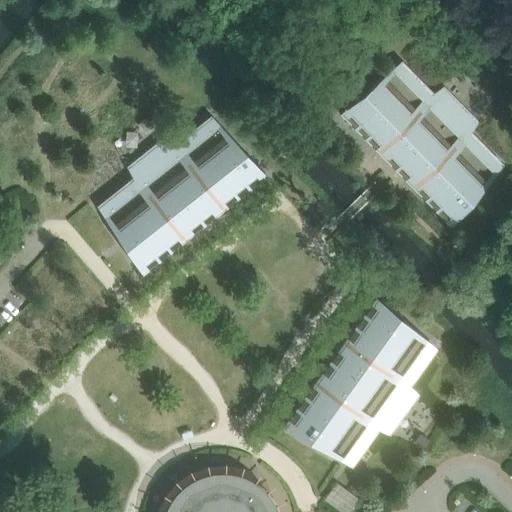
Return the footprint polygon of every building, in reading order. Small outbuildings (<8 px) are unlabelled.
[(413,188),(449,226),(450,225),(446,220),(472,194),(474,197),(496,171),(461,135),(473,118),(446,90),(429,102),(393,66),(368,88),(370,90),(344,116),(339,111),(338,112),(375,150),(384,140),(392,148),(383,158),(404,180),(412,173),(419,181),(413,188)] [(141,182),(102,214),(120,241),(123,240),(146,268),(141,272),(142,273),(183,241),(175,230),(183,224),(191,234),(216,214),(210,206),(219,200),(225,207),(266,175),(265,173),(260,177),(237,149),(240,147),(217,122),(177,154),(162,140),(131,164),(141,182)] [(8,232),(0,240),(0,265),(20,243),(8,232)] [(374,295),(281,424),(283,425),(286,420),(316,442),(314,444),(343,461),(373,420),(391,430),(414,398),(399,383),(429,342),(403,320),(402,323),(372,301),(376,296),(374,295)] [(278,511),(277,509),(275,504),(274,502),(272,499),(271,498),(270,496),(268,494),(267,493),(263,489),(259,487),(255,484),(248,480),(241,477),(235,475),(227,473),(220,473),(209,475),(203,477),(195,480),(200,490),(182,506),(173,500),(171,504),(168,509),(167,511),(278,511)] [(335,482),(323,499),(341,511),(350,511),(359,500),(336,483),(335,482)]
